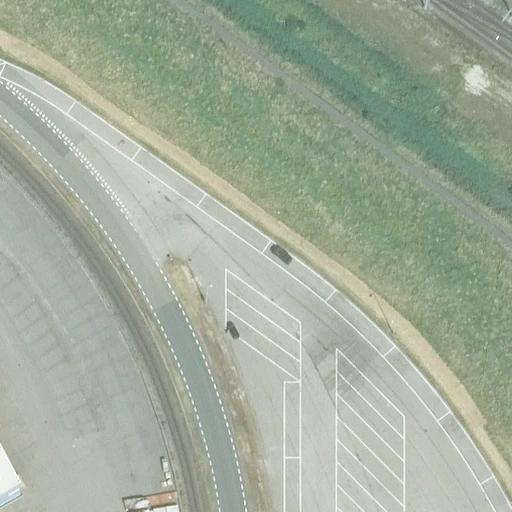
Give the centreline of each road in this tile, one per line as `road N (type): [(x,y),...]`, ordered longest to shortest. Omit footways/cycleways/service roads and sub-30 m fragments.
road 1 (unclassified): [(230,511),(202,390),(164,312),(88,182),(0,101)]
road 2 (track): [(511,246),(174,0)]
